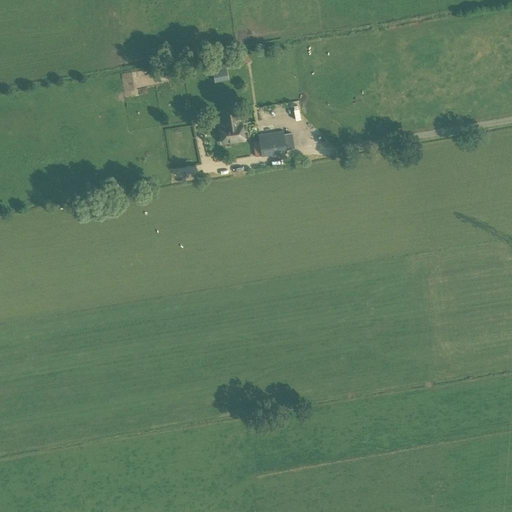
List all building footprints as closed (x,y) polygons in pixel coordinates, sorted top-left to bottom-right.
[(248,57),(243,52),(236,59),(241,64),(248,57)] [(187,64),(154,69),(155,78),(188,73),(187,64)] [(212,67),(214,79),(229,77),(226,64),(212,67)] [(225,125),(219,126),(222,143),(244,139),(241,123),(238,123),(236,110),(223,112),(224,122),(225,122),(225,125)] [(285,132),(252,138),(255,156),(289,150),(285,132)]
